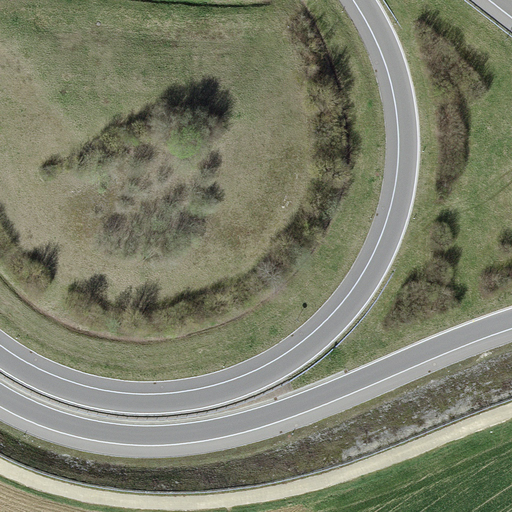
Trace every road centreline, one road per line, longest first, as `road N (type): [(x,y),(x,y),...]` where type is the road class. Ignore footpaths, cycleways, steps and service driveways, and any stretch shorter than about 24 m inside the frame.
road 1 (motorway): [(360,0),(397,88),(401,181),(377,256),(328,326),(256,376),(170,399),(81,391),(0,352)]
road 2 (trunk): [(0,399),(74,430),(190,435),(300,406),(511,321)]
road 3 (track): [(0,468),(71,494),(222,504),(392,465),(511,416)]
